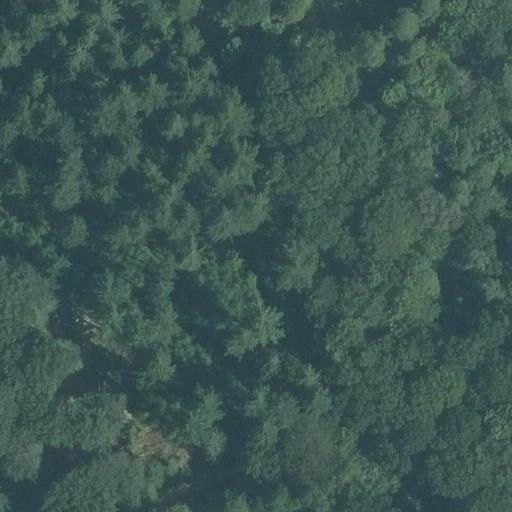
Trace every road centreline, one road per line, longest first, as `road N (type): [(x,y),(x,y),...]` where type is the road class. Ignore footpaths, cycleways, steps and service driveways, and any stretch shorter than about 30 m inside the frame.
road 1 (track): [(498,511),(321,0)]
road 2 (track): [(117,511),(511,364)]
